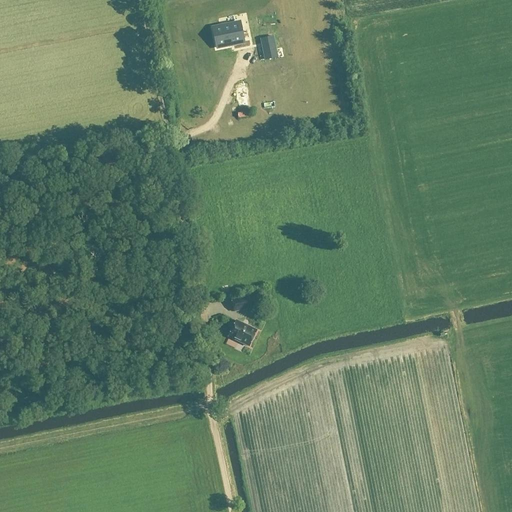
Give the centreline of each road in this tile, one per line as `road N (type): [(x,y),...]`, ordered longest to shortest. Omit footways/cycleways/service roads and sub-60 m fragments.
road 1 (track): [(211,408),(202,317),(140,0)]
road 2 (track): [(420,337),(455,511)]
